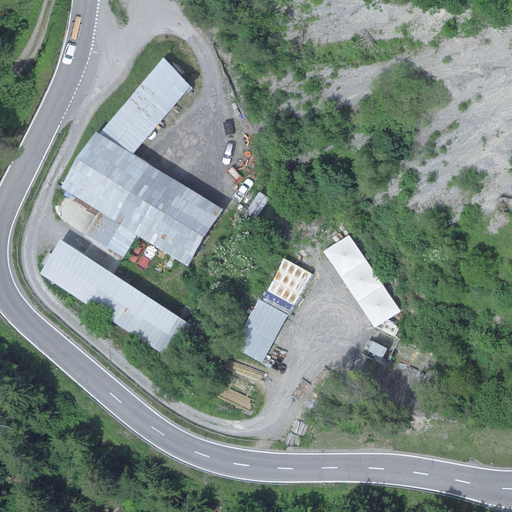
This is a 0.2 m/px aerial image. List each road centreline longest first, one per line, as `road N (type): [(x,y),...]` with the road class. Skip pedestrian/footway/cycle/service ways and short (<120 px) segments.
road 1 (secondary): [(0,282),(30,324),(193,452),(258,467),(404,471),(511,489)]
road 2 (secondary): [(85,0),(70,73),(0,218)]
